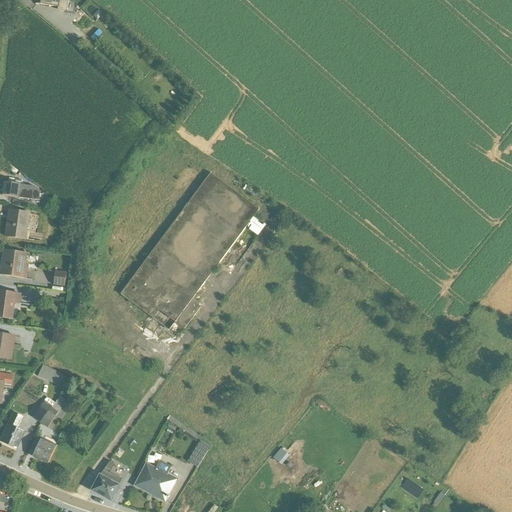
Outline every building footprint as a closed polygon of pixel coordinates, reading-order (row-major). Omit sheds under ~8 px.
[(57,13),(66,14),(68,3),(59,1),(59,0),(29,0),(36,1),(35,6),(57,10),(57,13)] [(76,27),(84,34),(92,25),(84,18),(76,27)] [(257,238),(266,227),(263,225),(262,227),(257,224),(259,222),(253,218),(258,211),(210,175),(119,296),(151,320),(158,312),(183,331),(202,306),(193,299),(249,224),(250,224),(247,229),(248,230),(257,238)] [(237,180),(233,184),(263,205),(266,201),(237,180)] [(1,198),(19,200),(21,187),(3,184),(1,197),(1,198)] [(7,212),(3,239),(26,242),(30,215),(7,212)] [(3,252),(2,252),(0,269),(0,277),(27,281),(29,264),(26,264),(27,255),(3,252)] [(65,287),(66,273),(53,272),(53,286),(65,287)] [(0,293),(0,320),(13,322),(15,306),(20,306),(21,296),(0,293)] [(0,335),(0,360),(12,362),(15,337),(0,335)] [(60,375),(43,367),(38,378),(62,389),(67,379),(60,376),(60,375)] [(0,406),(1,406),(5,386),(11,386),(12,376),(0,374),(0,406)] [(47,430),(66,403),(59,398),(40,424),(47,430)] [(47,399),(32,419),(40,424),(54,404),(47,399)] [(0,440),(0,443),(17,452),(25,434),(17,430),(23,419),(13,414),(0,440)] [(56,447),(42,440),(33,458),(48,465),(56,447)] [(209,448),(200,442),(187,463),(196,469),(209,448)] [(273,458),(282,465),(289,455),(280,449),(273,458)] [(147,464),(134,488),(164,504),(177,480),(167,475),(171,468),(159,462),(155,469),(147,464)] [(91,492),(110,503),(115,494),(116,495),(120,487),(119,486),(121,481),(109,474),(114,466),(109,463),(104,471),(99,477),(91,492)] [(407,479),(401,488),(417,499),(423,490),(407,479)] [(444,497),(440,494),(433,504),(437,507),(444,497)]
